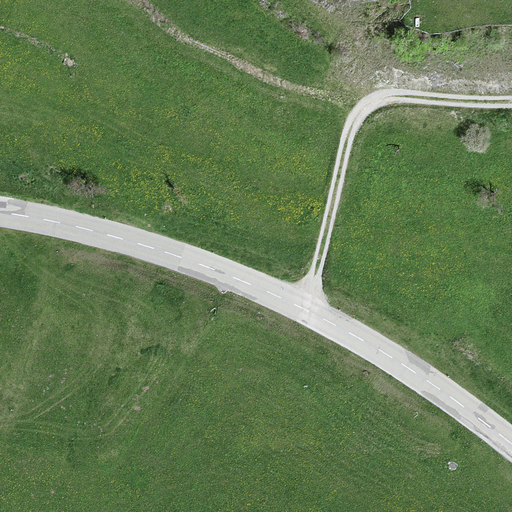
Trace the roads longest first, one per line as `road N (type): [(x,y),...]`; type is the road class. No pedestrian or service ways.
road 1 (tertiary): [(511,444),(398,362),(241,279),(99,231),(0,210)]
road 2 (track): [(308,310),(350,127),(372,104),(511,106)]
